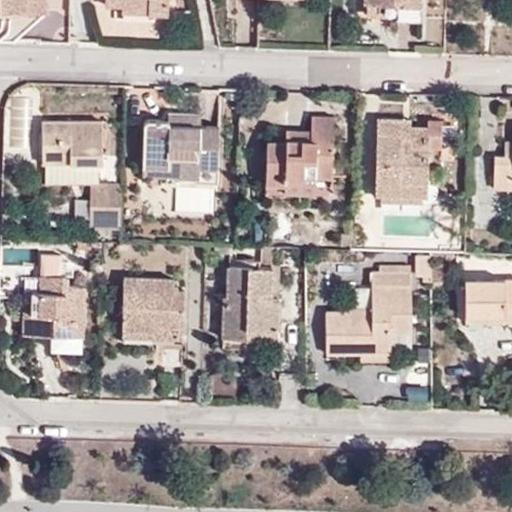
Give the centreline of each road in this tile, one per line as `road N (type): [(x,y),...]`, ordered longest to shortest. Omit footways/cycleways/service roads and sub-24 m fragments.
road 1 (residential): [(0,412),(511,424)]
road 2 (residential): [(511,73),(0,67)]
